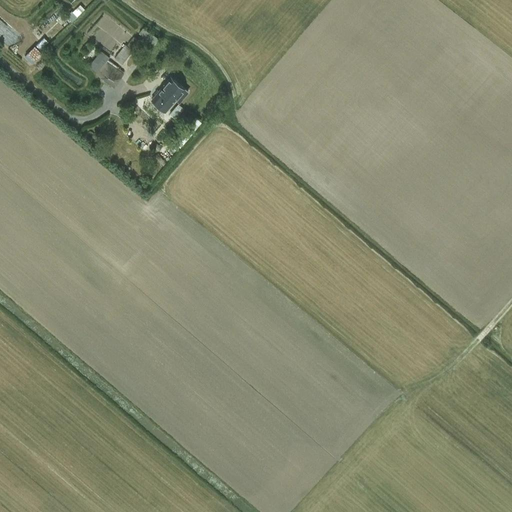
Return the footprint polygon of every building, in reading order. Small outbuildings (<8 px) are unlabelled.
[(79,3),(73,13),(79,16),(85,6),(79,3)] [(59,8),(48,21),(54,27),(65,13),(59,8)] [(47,22),(42,27),(47,32),(52,27),(47,22)] [(147,40),(154,45),(159,39),(152,34),(147,40)] [(133,36),(127,44),(132,48),(138,40),(133,36)] [(44,37),(36,45),(40,50),(48,41),(44,37)] [(125,44),(114,58),(121,63),(132,50),(125,44)] [(32,63),(42,53),(34,45),(24,56),(32,63)] [(101,66),(108,57),(103,53),(97,63),(101,66)] [(123,73),(107,62),(98,74),(114,86),(123,73)] [(161,87),(175,99),(184,88),(170,77),(161,87)] [(175,99),(161,87),(152,99),(165,110),(175,99)] [(178,103),(169,113),(176,119),(182,111),(181,111),(184,108),(178,103)] [(192,133),(198,125),(192,120),(185,128),(187,129),(175,142),(180,147),(192,133)]
